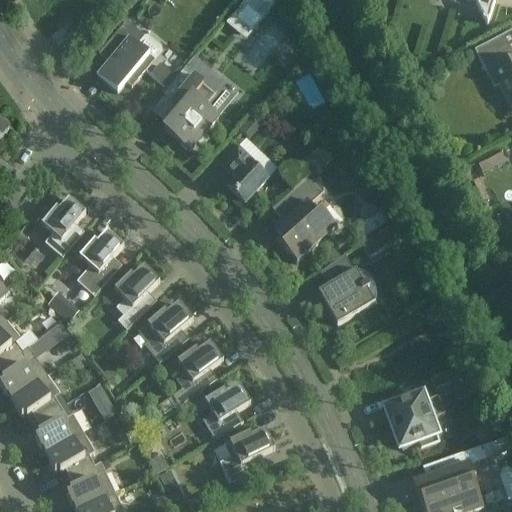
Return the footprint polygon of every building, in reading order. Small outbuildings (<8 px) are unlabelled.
[(276,7),(271,0),(250,0),(245,6),(264,21),(276,7)] [(488,29),(496,0),(453,0),(477,7),(488,29)] [(245,31),(233,21),(228,27),(240,37),(245,31)] [(127,25),(112,43),(122,52),(99,81),(118,97),(127,86),(132,91),(155,64),(137,49),(145,40),(127,25)] [(498,41),(475,53),(488,77),(493,74),(511,111),(511,58),(508,60),(498,41)] [(206,112),(226,87),(195,61),(162,100),(164,100),(164,99),(181,114),(164,135),(164,136),(165,135),(190,156),(219,121),(218,120),(217,121),(206,112)] [(238,151),(222,169),(235,181),(227,190),(245,207),(268,184),(250,167),(252,165),(238,151)] [(501,154),(463,174),(468,183),(505,164),(501,154)] [(324,196),(310,180),(273,213),(284,226),(275,234),(286,246),(282,250),(298,267),(297,265),(335,232),(336,233),(337,232),(321,214),(317,218),(309,209),(324,196)] [(478,185),(471,188),(480,206),(488,202),(478,185)] [(45,248),(63,263),(80,243),(71,235),(86,217),(69,203),(59,214),(57,211),(41,229),(53,238),(45,248)] [(394,231),(363,248),(371,262),(372,261),(371,260),(384,252),(385,254),(387,252),(386,251),(400,243),(400,245),(402,244),(394,231)] [(77,286),(95,302),(117,276),(108,268),(124,250),(107,236),(98,247),(95,244),(79,261),(90,271),(77,286)] [(118,326),(127,335),(151,311),(143,303),(160,286),(145,270),(134,280),(131,278),(115,294),(125,304),(116,312),(124,320),(118,326)] [(359,273),(355,276),(318,297),(320,298),(321,298),(329,313),(328,313),(338,329),(378,306),(377,305),(373,307),(365,294),(370,292),(367,288),(363,290),(355,277),(360,274),(359,273)] [(0,332),(8,326),(0,316),(0,304),(11,296),(0,283),(0,332)] [(145,350),(160,368),(183,349),(175,340),(194,325),(179,307),(168,317),(166,314),(139,336),(148,347),(145,350)] [(0,371),(1,373),(28,352),(38,345),(31,335),(21,343),(8,326),(0,332),(0,371)] [(173,400),(180,411),(211,389),(204,379),(224,365),(211,347),(199,355),(197,352),(177,366),(186,378),(176,384),(183,393),(173,400)] [(12,405),(48,380),(28,352),(1,373),(7,381),(2,385),(4,387),(0,389),(7,399),(8,399),(12,405)] [(451,387),(447,375),(432,381),(436,392),(451,387)] [(60,398),(48,380),(12,405),(16,411),(15,411),(22,421),(26,419),(27,421),(33,417),(38,426),(61,412),(55,402),(60,398)] [(203,425),(215,444),(237,431),(231,420),(251,408),(240,389),(227,397),(225,393),(205,405),(213,419),(203,425)] [(423,407),(420,398),(384,411),(396,443),(400,442),(403,452),(421,446),(422,450),(437,445),(436,440),(439,439),(434,423),(446,419),(439,401),(423,407)] [(165,419),(175,412),(168,403),(159,410),(165,419)] [(47,459),(84,437),(73,418),(68,422),(61,412),(38,426),(44,435),(38,439),(40,441),(36,443),(42,453),(43,453),(47,459)] [(220,467),(230,488),(260,476),(254,464),(275,454),(266,433),(252,440),(251,436),(224,449),(231,462),(220,467)] [(95,457),(84,437),(47,459),(50,466),(49,466),(55,477),(59,475),(60,477),(66,474),(71,483),(95,470),(90,460),(95,457)] [(445,476),(413,488),(422,511),(481,511),(483,511),(474,484),(476,484),(468,463),(485,457),(511,447),(511,441),(511,440),(482,450),(441,465),(445,476)] [(74,511),(86,511),(116,498),(101,467),(95,470),(71,483),(76,492),(70,495),(71,497),(67,499),(72,510),(73,510),(74,511)] [(122,511),(116,498),(86,511),(122,511)]
